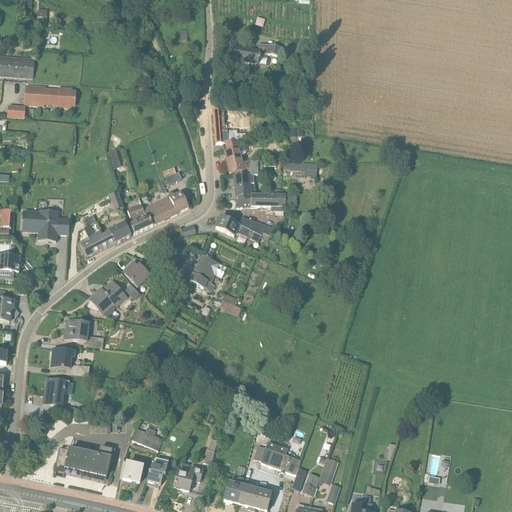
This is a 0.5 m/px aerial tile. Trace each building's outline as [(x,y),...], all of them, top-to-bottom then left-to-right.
[(37,28),(46,28),(47,12),(38,12),(37,28)] [(222,60),(257,65),(259,55),(282,59),(283,50),(260,46),(259,53),(235,49),(237,38),(226,36),(222,60)] [(34,60),(0,58),(0,76),(33,79),(34,60)] [(25,88),(24,107),(74,109),(75,93),(72,93),(72,91),(57,90),(57,92),(45,91),(45,89),(25,88)] [(10,108),(9,119),(25,119),(26,108),(10,108)] [(228,154),(239,151),(237,140),(248,136),(248,130),(225,132),(224,111),(213,111),(215,146),(227,145),(226,147),(228,154)] [(227,166),(242,162),(239,151),(228,154),(224,154),(227,166)] [(116,152),(108,155),(113,172),(121,169),(116,152)] [(249,178),(250,163),(242,165),(242,162),(227,166),(229,177),(242,173),(243,178),(249,178)] [(243,178),(233,179),(234,189),(254,188),(253,178),(261,177),(261,163),(250,163),(249,178),(243,178)] [(283,171),(317,173),(317,165),(284,163),(283,171)] [(234,189),(235,200),(250,198),(255,198),(255,197),(254,188),(234,189)] [(123,210),(120,202),(117,193),(109,196),(112,205),(114,212),(123,210)] [(188,210),(181,194),(169,200),(169,199),(146,209),(143,210),(142,207),(139,208),(142,214),(143,214),(152,228),(177,216),(177,215),(188,210)] [(236,210),(285,208),(284,198),(285,198),(285,197),(277,197),(277,198),(269,198),(268,197),(255,197),(255,198),(250,198),(235,200),(236,210)] [(285,208),(296,208),(296,198),(285,198),(284,198),(285,208)] [(134,236),(152,228),(143,214),(142,214),(139,208),(127,212),(132,226),(130,226),(134,236)] [(0,227),(0,228),(9,230),(12,213),(0,211),(0,218),(2,219),(0,227)] [(23,212),(22,224),(22,234),(38,235),(38,243),(56,244),(56,237),(68,238),(69,221),(58,220),(58,214),(23,212)] [(94,217),(84,221),(87,227),(96,223),(94,217)] [(220,219),(215,230),(234,239),(236,234),(249,241),(250,239),(258,243),(260,238),(238,228),(220,219)] [(242,220),(238,228),(260,238),(262,235),(270,238),(274,230),(242,220)] [(79,246),(86,260),(130,238),(123,225),(110,231),(111,234),(103,238),(99,231),(86,238),(88,241),(79,246)] [(194,228),(181,231),(183,239),(196,235),(194,228)] [(18,275),(18,274),(19,265),(15,265),(15,259),(0,257),(0,280),(13,282),(14,275),(18,275)] [(219,265),(218,265),(202,258),(189,284),(209,292),(212,285),(211,285),(219,265)] [(133,265),(123,274),(137,290),(148,279),(139,267),(137,269),(133,265)] [(173,280),(164,298),(178,305),(186,288),(180,285),(180,284),(173,280)] [(101,291),(89,301),(102,317),(111,308),(113,311),(126,300),(112,284),(103,293),(101,291)] [(237,304),(238,301),(226,296),(219,309),(238,318),(243,307),(237,304)] [(15,311),(16,303),(16,302),(4,301),(0,300),(0,322),(9,324),(10,310),(15,311)] [(83,349),(102,350),(103,340),(86,338),(87,325),(66,322),(65,334),(64,335),(63,342),(84,344),(83,349)] [(52,350),(50,369),(66,371),(65,377),(86,379),(88,369),(73,368),(73,371),(69,371),(70,361),(73,361),(74,353),(52,350)] [(58,415),(74,417),(75,410),(62,408),(65,383),(46,381),(42,406),(59,409),(58,415)] [(161,442),(153,438),(155,433),(147,429),(145,434),(137,431),(131,443),(156,454),(161,442)] [(210,467),(216,443),(211,442),(206,452),(203,465),(210,467)] [(387,461),(390,461),(395,447),(389,446),(387,461)] [(266,450),(264,456),(260,465),(296,478),(301,463),(286,457),(288,452),(279,448),(277,454),(266,450)] [(98,459),(69,453),(68,453),(68,452),(60,450),(56,466),(65,468),(64,470),(106,479),(112,453),(100,450),(98,459)] [(338,464),(326,460),(319,480),(316,490),(313,498),(325,503),(338,464)] [(159,487),(160,487),(162,479),(165,479),(168,463),(154,461),(152,477),(148,477),(146,487),(158,490),(159,487)] [(122,481),(139,485),(143,470),(135,468),(134,471),(126,468),(122,481)] [(173,490),(189,494),(191,484),(198,486),(201,472),(190,469),(188,477),(176,475),(173,490)] [(298,471),(294,482),(291,491),(299,494),(306,474),(298,471)] [(316,490),(319,480),(309,476),(305,487),(316,490)] [(234,485),(228,484),(224,503),(237,506),(242,487),(243,480),(239,479),(235,481),(234,485)] [(305,486),(302,495),(313,498),(316,490),(305,487),(305,486)] [(266,511),(271,495),(242,487),(237,506),(248,509),(248,511),(251,511),(254,511),(255,511),(259,511),(266,511)] [(333,506),(339,489),(331,487),(326,503),(333,506)]
